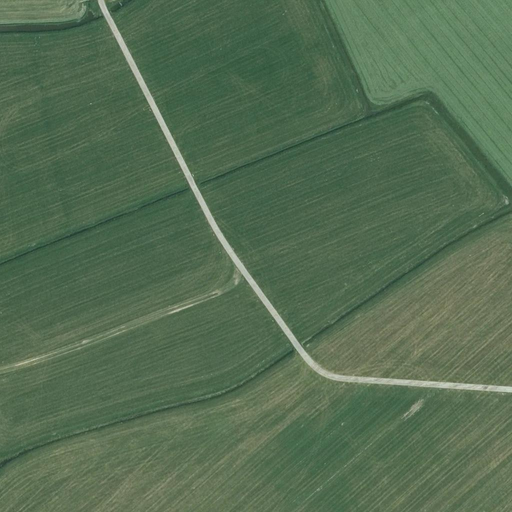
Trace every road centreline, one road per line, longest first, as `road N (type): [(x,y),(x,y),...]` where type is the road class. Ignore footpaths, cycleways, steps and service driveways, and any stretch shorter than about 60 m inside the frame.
road 1 (track): [(100,0),(221,240),(307,359),(334,377),(511,389)]
road 2 (track): [(0,373),(228,286),(239,265)]
